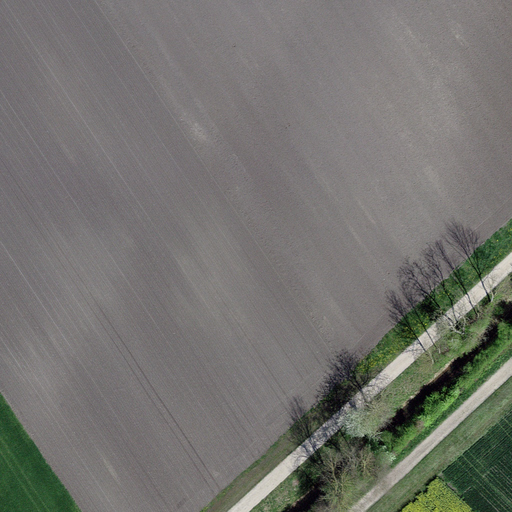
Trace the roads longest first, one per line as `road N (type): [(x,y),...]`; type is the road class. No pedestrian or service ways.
road 1 (track): [(511,255),(241,511)]
road 2 (track): [(363,511),(511,372)]
